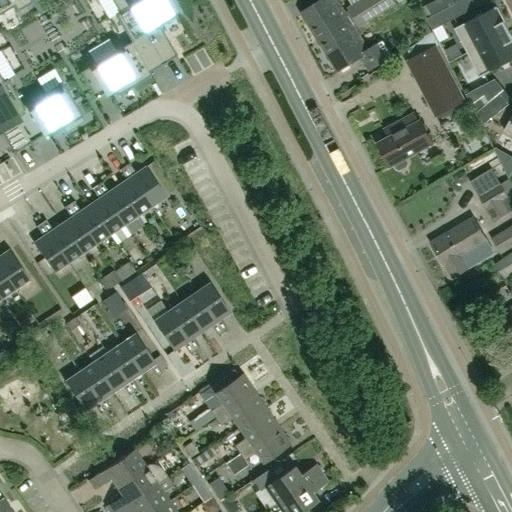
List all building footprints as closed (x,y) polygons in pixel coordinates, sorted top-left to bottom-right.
[(0,0),(0,14),(13,6),(16,12),(32,2),(30,0),(0,0)] [(110,0),(111,1),(118,13),(119,13),(139,1),(141,0),(110,0)] [(118,13),(115,15),(130,41),(131,42),(145,34),(164,66),(178,58),(159,27),(176,17),(174,13),(178,11),(171,0),(167,0),(167,1),(166,0),(141,0),(139,1),(119,13),(118,13)] [(335,26),(347,19),(335,0),(319,0),(301,11),(318,39),(337,28),(335,26)] [(377,16),(367,0),(361,0),(347,9),(351,16),(356,23),(358,28),(377,16)] [(367,0),(377,16),(396,5),(393,0),(367,0)] [(449,7),(454,5),(451,0),(436,0),(426,5),(432,16),(449,7)] [(455,19),(449,7),(432,16),(427,19),(433,30),(455,19)] [(509,31),(496,7),(455,29),(467,53),(509,31)] [(337,28),(318,39),(327,55),(337,70),(350,62),(363,54),(369,63),(374,73),(384,66),(394,59),(392,54),(383,42),(375,47),(367,52),(357,35),(351,26),(356,23),(351,16),(347,19),(335,26),(337,28)] [(511,60),(511,38),(509,31),(467,53),(480,77),(511,60)] [(145,34),(131,42),(140,58),(150,74),(164,66),(145,34)] [(405,62),(435,118),(466,102),(437,46),(439,46),(434,35),(407,49),(412,58),(405,62)] [(105,57),(79,72),(87,85),(95,97),(103,92),(112,87),(117,96),(125,91),(133,86),(135,90),(143,85),(152,81),(149,77),(151,76),(150,74),(140,58),(131,42),(130,41),(105,57)] [(457,44),(445,50),(450,60),(462,54),(457,44)] [(0,151),(9,146),(14,155),(31,145),(15,119),(27,113),(22,106),(7,79),(3,81),(4,82),(0,84),(0,151)] [(27,113),(15,119),(31,145),(47,135),(48,137),(63,128),(66,132),(83,121),(81,118),(82,117),(62,82),(22,106),(27,113)] [(511,100),(504,91),(476,113),(485,124),(511,101),(511,100)] [(486,105),(481,98),(471,106),(476,112),(486,105)] [(383,129),(388,137),(378,142),(389,164),(392,168),(394,166),(396,170),(400,171),(408,166),(409,163),(407,160),(434,145),(421,120),(419,121),(414,112),(383,129)] [(129,163),(123,167),(150,207),(165,197),(145,167),(136,173),(129,163)] [(126,180),(116,187),(136,216),(150,207),(123,167),(119,170),(126,180)] [(459,171),(455,173),(454,178),(457,182),(461,183),(465,180),(466,176),(464,172),(459,171)] [(511,212),(511,183),(509,179),(478,197),(493,223),(511,212)] [(101,182),(95,186),(122,226),(136,216),(116,187),(108,192),(101,182)] [(98,199),(88,205),(109,235),(122,226),(95,186),(91,189),(98,199)] [(109,235),(88,205),(80,211),(73,201),(68,205),(95,245),(109,235)] [(95,245),(68,205),(64,207),(71,217),(61,224),(81,254),(95,245)] [(493,253),(471,216),(429,241),(450,278),(493,253)] [(81,254),(61,224),(52,230),(45,220),(40,223),(67,263),(81,254)] [(36,226),(43,236),(33,243),(53,273),(67,263),(40,223),(36,226)] [(511,226),(490,239),(500,256),(511,248),(511,226)] [(0,269),(14,290),(29,280),(8,250),(0,255),(0,269)] [(511,252),(495,264),(506,279),(511,274),(511,252)] [(0,299),(14,290),(0,269),(0,299)] [(141,273),(119,288),(128,301),(150,287),(141,273)] [(82,299),(98,293),(92,279),(77,285),(82,299)] [(209,283),(194,293),(221,332),(226,329),(220,319),(229,313),(209,283)] [(114,291),(101,300),(110,313),(123,304),(114,291)] [(221,332),(194,293),(180,303),(200,332),(211,325),(217,335),(221,332)] [(200,332),(180,303),(167,312),(193,351),(199,347),(192,338),(200,332)] [(511,303),(497,313),(511,336),(511,303)] [(193,351),(167,312),(153,322),(173,351),(183,344),(190,354),(193,351)] [(42,322),(64,351),(75,342),(53,314),(42,322)] [(82,329),(75,318),(70,321),(65,324),(79,345),(83,342),(80,336),(82,329)] [(134,334),(120,344),(140,373),(150,367),(156,376),(161,373),(155,363),(134,334)] [(120,344),(106,353),(132,393),(138,389),(131,379),(140,373),(120,344)] [(132,393),(106,353),(92,363),(112,392),(122,385),(129,395),(132,393)] [(112,392),(92,363),(78,372),(105,411),(110,408),(104,398),(112,392)] [(105,411),(78,372),(64,382),(84,411),(95,404),(101,414),(105,411)] [(214,419),(253,392),(241,374),(214,393),(221,404),(199,418),(204,425),(214,418),(214,419)] [(253,392),(214,419),(215,420),(208,425),(211,429),(218,424),(220,426),(231,418),(237,428),(265,409),(253,392)] [(265,409),(237,428),(245,438),(234,445),(239,453),(277,427),(265,409)] [(290,445),(277,427),(239,453),(244,460),(255,453),(262,464),(290,445)] [(198,452),(191,442),(183,447),(190,457),(198,452)] [(191,460),(195,467),(212,455),(208,448),(191,460)] [(115,487),(145,467),(133,450),(88,481),(94,490),(110,479),(115,487)] [(145,467),(115,487),(121,496),(105,507),(109,511),(115,511),(167,477),(161,469),(156,465),(149,464),(145,467)] [(219,471),(232,491),(241,484),(228,465),(219,471)] [(278,477),(263,487),(269,495),(274,503),(275,504),(298,489),(304,485),(321,473),(318,469),(315,465),(307,470),(299,475),(296,471),(293,467),(278,477)] [(321,473),(275,504),(280,511),(301,511),(317,502),(311,493),(327,482),(321,473)] [(172,485),(167,477),(115,511),(152,511),(168,501),(162,492),(172,485)] [(220,502),(230,495),(218,477),(208,484),(220,502)] [(241,511),(230,495),(220,502),(226,511),(241,511)] [(212,497),(203,503),(201,504),(206,511),(209,511),(212,511),(219,508),(212,497)] [(0,511),(11,511),(3,499),(0,500),(0,511)] [(175,511),(168,501),(152,511),(175,511)]
